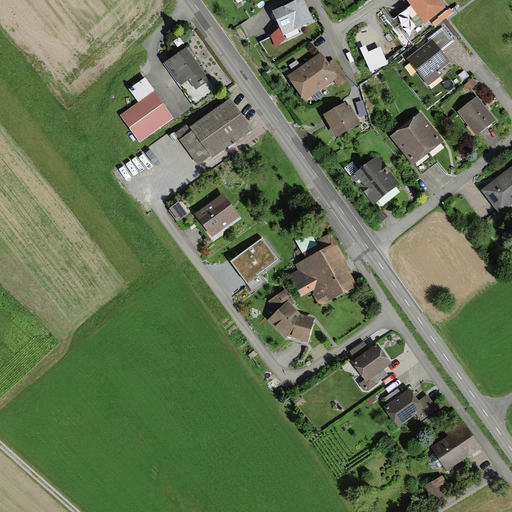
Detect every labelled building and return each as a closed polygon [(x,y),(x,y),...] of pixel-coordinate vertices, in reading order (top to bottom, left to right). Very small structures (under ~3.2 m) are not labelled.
[(300,0),(273,13),(280,27),(277,29),(275,32),(275,35),(280,44),(299,35),(295,27),(310,20),(300,0)] [(432,0),(407,0),(423,21),(439,9),(432,0)] [(431,42),(408,60),(427,84),(440,74),(437,71),(448,62),(440,51),(452,42),(440,27),(427,38),(431,42)] [(185,52),(165,66),(179,85),(186,79),(193,88),(205,79),(185,52)] [(289,81),(304,100),(332,79),(336,85),(343,79),(332,65),(324,70),(317,61),(289,81)] [(167,117),(141,82),(130,91),(140,105),(122,118),(137,138),(167,117)] [(491,119),(475,99),(456,113),(473,133),(491,119)] [(224,101),(177,134),(198,163),(245,130),(224,101)] [(355,124),(344,106),(324,117),(336,136),(355,124)] [(440,141),(419,116),(392,138),(412,163),(440,141)] [(395,181),(376,158),(352,177),(372,201),(395,181)] [(511,170),(484,193),(498,211),(511,199),(511,170)] [(212,235),(238,217),(223,197),(197,215),(212,235)] [(184,214),(176,205),(168,211),(177,221),(184,214)] [(310,265),(290,277),(301,295),(312,288),(321,303),(353,284),(327,240),(314,248),(305,232),(294,239),(310,265)] [(276,259),(263,241),(234,262),(248,281),(276,259)] [(286,308),(291,304),(283,291),(268,301),(276,312),(266,320),(284,337),(306,341),(310,322),(297,319),(286,308)] [(387,361),(376,346),(368,352),(362,344),(348,354),(355,363),(352,364),(364,380),(359,384),(363,390),(371,384),(366,377),(387,361)] [(396,391),(382,400),(397,423),(415,411),(420,418),(433,409),(425,397),(417,403),(410,392),(401,398),(396,391)] [(435,417),(433,415),(420,423),(422,426),(435,417)] [(453,439),(433,452),(444,468),(475,447),(461,426),(449,434),(453,439)] [(435,502),(447,494),(439,481),(427,489),(435,502)]
